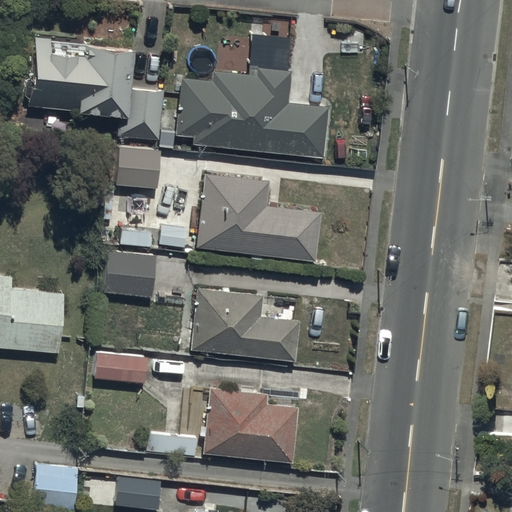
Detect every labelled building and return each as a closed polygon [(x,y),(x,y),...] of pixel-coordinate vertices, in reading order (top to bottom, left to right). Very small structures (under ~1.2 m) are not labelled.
[(172,128),(159,127),(162,86),(127,83),(131,43),(31,34),(25,104),(117,112),(115,134),(157,138),(156,144),(170,146),(172,128)] [(210,78),(179,75),(173,133),(191,135),(190,142),(322,155),(327,105),(286,101),(290,68),(255,65),(254,72),(211,68),(210,78)] [(117,145),(114,183),(155,185),(158,147),(117,145)] [(266,178),(203,171),(195,245),(313,257),(319,208),(263,202),(266,178)] [(154,251),(105,246),(99,289),(148,295),(154,251)] [(0,343),(57,349),(62,286),(10,282),(11,272),(0,271),(0,343)] [(260,288),(194,283),(187,346),(293,359),(298,317),(258,312),(260,288)] [(267,388),(207,383),(202,447),(291,454),(295,404),(266,402),(267,388)] [(195,435),(146,430),(145,447),(194,452),(195,435)] [(76,464),(34,461),(29,506),(70,511),(76,464)] [(159,476),(117,472),(115,501),(157,505),(159,476)]
